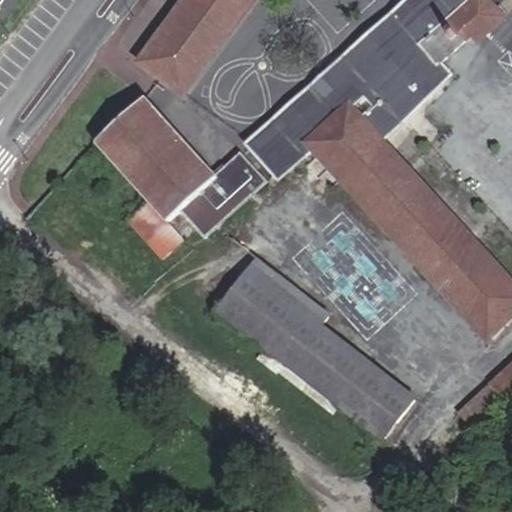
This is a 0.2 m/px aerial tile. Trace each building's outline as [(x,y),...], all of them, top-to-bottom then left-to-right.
[(184,0),(169,21),(212,53),(251,0),(184,0)] [(310,143),(350,107),(374,134),(445,70),(440,63),(422,43),(454,14),(467,2),(469,0),(419,0),(328,82),(257,145),(279,171),(310,143)] [(469,0),(467,2),(454,14),(472,34),(477,39),(489,28),(502,16),(488,0),(469,0)] [(440,63),(472,34),(454,14),(422,43),(440,63)] [(182,94),(212,53),(169,21),(139,62),(182,94)] [(182,211),(205,237),(266,183),(242,157),(215,181),(144,102),(97,144),(163,217),(168,224),(182,211)] [(350,107),(310,143),(486,337),(511,313),(511,287),(376,138),(374,134),(350,107)] [(256,261),(216,313),(383,442),(414,401),(319,326),(327,316),(256,261)] [(511,368),(462,414),(481,435),(511,406),(511,368)]
